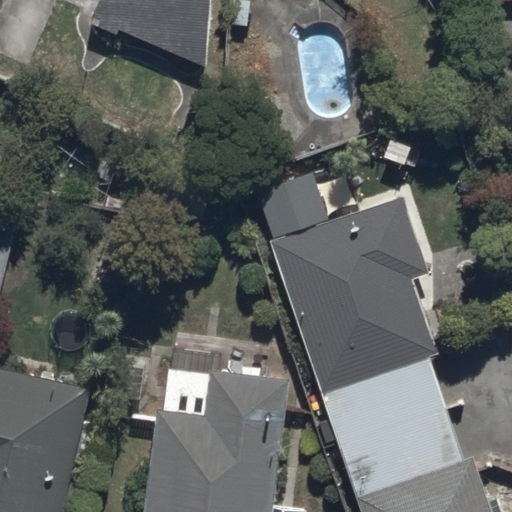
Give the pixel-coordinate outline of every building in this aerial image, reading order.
[(99,0),(94,12),(212,58),(215,0),(99,0)] [(158,153),(146,200),(205,215),(217,168),(158,153)] [(487,492),(472,447),(464,450),(430,349),(439,346),(415,273),(430,267),(404,187),(269,232),(362,511),(509,511),(501,487),(487,492)] [(165,402),(156,400),(140,511),(308,511),(310,501),(278,497),(295,372),(272,369),(274,354),(260,352),(262,343),(175,331),(165,402)] [(0,511),(68,511),(98,381),(0,359),(0,511)]
